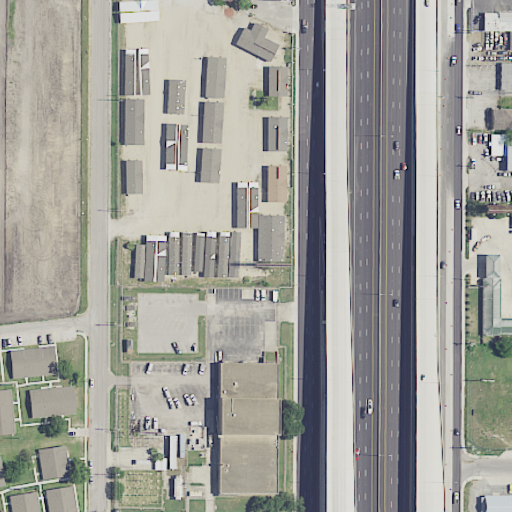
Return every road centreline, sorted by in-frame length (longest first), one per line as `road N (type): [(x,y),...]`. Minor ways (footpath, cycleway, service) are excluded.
road 1 (secondary): [(448,511),(455,0)]
road 2 (motorway): [(369,0),(365,511)]
road 3 (residential): [(99,511),(102,0)]
road 4 (motorway): [(395,511),(396,0)]
road 5 (motorway): [(335,37),(333,511)]
road 6 (motorway): [(425,511),(425,104)]
road 7 (motorway): [(316,135),(352,511)]
road 8 (secondary): [(316,135),(315,511)]
road 9 (secondary): [(316,0),(316,135)]
